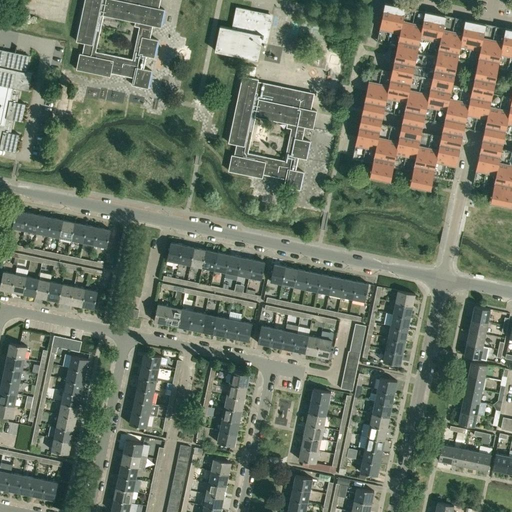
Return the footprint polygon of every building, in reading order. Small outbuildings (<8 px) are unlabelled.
[(163,10),(164,10),(164,9),(159,8),(160,0),(86,0),(78,40),(77,40),(76,41),(84,42),(82,53),(80,53),(76,69),(77,69),(77,68),(110,74),(110,76),(111,70),(134,75),(132,84),(148,88),(148,87),(147,87),(150,71),(152,71),(152,70),(144,69),(146,56),(154,57),(155,57),(153,56),(157,40),(158,40),(150,38),(153,25),(161,27),(161,26),(160,26),(163,10)] [(381,22),(380,29),(399,33),(403,20),(405,7),(385,2),(381,22)] [(250,10),(236,7),(232,28),(220,25),(215,50),(258,59),(261,41),(267,42),(273,16),(250,12),(250,10)] [(425,11),(405,7),(403,20),(422,24),(425,11)] [(422,24),(420,37),(440,41),(443,28),(446,15),(425,11),(422,24)] [(465,19),(446,15),(443,28),(462,33),(465,19)] [(462,33),(460,46),(480,50),(483,37),(486,24),(465,19),(462,33)] [(388,89),(386,98),(406,102),(408,93),(409,89),(412,76),(415,62),(417,51),(420,37),(422,24),(403,20),(399,33),(397,47),(394,61),(392,71),(389,85),(388,89)] [(505,28),(486,24),(483,37),(503,41),(505,28)] [(429,93),(427,106),(446,110),(449,97),(452,84),(457,59),(460,46),(462,33),(443,28),(440,41),(437,55),(436,61),(434,66),(432,80),(429,93)] [(503,41),(501,54),(511,56),(511,28),(505,28),(503,41)] [(399,33),(380,29),(377,43),(390,46),(397,47),(399,33)] [(440,41),(420,37),(417,51),(437,55),(440,41)] [(469,101),(467,114),(486,118),(490,106),(492,93),(498,67),(501,54),(503,41),(483,37),(480,50),(477,63),(472,88),(469,101)] [(480,50),(460,46),(457,59),(477,63),(480,50)] [(31,73),(32,74),(32,73),(26,72),(29,57),(15,54),(16,52),(15,52),(15,54),(0,50),(0,138),(2,139),(0,146),(0,148),(16,151),(15,151),(18,134),(19,135),(19,134),(11,132),(14,119),(22,121),(22,120),(21,120),(24,104),(25,104),(26,104),(18,102),(20,89),(28,90),(29,90),(27,89),(31,73)] [(437,55),(417,51),(415,62),(434,66),(437,55)] [(511,56),(501,54),(498,67),(511,70),(511,56)] [(434,66),(415,62),(412,76),(432,80),(434,66)] [(256,67),(245,64),(243,75),(254,78),(256,67)] [(392,71),(372,66),(369,80),(389,85),(392,71)] [(315,111),(316,111),(317,111),(311,109),(314,95),(300,92),(300,90),(299,90),(299,91),(281,88),(281,86),(258,81),(258,79),(242,75),(242,76),(244,76),(230,142),(229,141),(229,142),(237,144),(234,155),(232,154),(229,170),(229,169),(262,176),(262,177),(264,171),(286,176),(284,186),(300,189),(300,188),(299,188),(302,172),(304,172),(296,170),(298,157),(307,159),(307,158),(305,158),(309,141),(310,142),(310,141),(302,139),(305,126),(313,128),(313,127),(312,127),(315,111)] [(432,80),(412,76),(409,89),(429,93),(432,80)] [(356,139),(355,145),(376,149),(378,136),(381,123),(383,116),(384,111),(386,98),(388,89),(389,85),(369,80),(368,85),(366,91),(363,110),(362,111),(362,112),(357,136),(356,139)] [(472,88),(452,84),(449,97),(469,101),(472,88)] [(398,141),(396,153),(415,158),(419,145),(421,132),(424,119),(427,106),(429,93),(409,89),(408,93),(406,102),(403,115),(402,120),(401,127),(398,141)] [(511,97),(492,93),(490,106),(509,110),(511,97)] [(438,149),(436,162),(456,166),(458,159),(463,133),(464,128),(467,114),(469,101),(449,97),(446,110),(444,123),(442,129),(441,136),(438,149)] [(406,102),(386,98),(384,111),(403,115),(406,102)] [(446,110),(427,106),(424,119),(444,123),(446,110)] [(477,163),(476,170),(496,174),(499,162),(502,148),(503,142),(504,136),(507,123),(509,110),(490,106),(486,118),(484,132),(483,137),(477,163)] [(486,118),(467,114),(464,128),(484,132),(486,118)] [(401,127),(381,123),(378,136),(398,141),(401,127)] [(441,136),(421,132),(419,145),(438,149),(441,136)] [(370,174),(370,175),(390,180),(391,179),(393,167),(396,153),(398,141),(378,136),(376,149),(373,160),(373,163),(370,174)] [(376,149),(355,145),(354,153),(352,158),(373,163),(373,160),(376,149)] [(410,183),(410,184),(431,188),(431,187),(433,175),(436,162),(438,149),(419,145),(415,158),(413,171),(410,183)] [(511,150),(502,148),(499,162),(511,164),(511,150)] [(415,158),(396,153),(393,167),(413,171),(415,158)] [(456,166),(436,162),(433,175),(454,179),(456,166)] [(491,199),(490,201),(511,205),(511,203),(511,199),(511,164),(499,162),(496,174),(493,188),(491,199)] [(496,174),(476,170),(473,183),(493,188),(496,174)] [(24,229),(28,212),(16,210),(12,227),(24,229)] [(36,232),(40,215),(28,212),(24,229),(36,232)] [(48,234),(52,217),(40,215),(36,232),(48,234)] [(60,237),(63,219),(52,217),(48,234),(60,237)] [(71,239),(75,222),(63,219),(60,237),(71,239)] [(83,242),(87,224),(75,222),(71,239),(83,242)] [(95,244),(98,227),(87,224),(83,242),(95,244)] [(98,227),(95,244),(107,247),(111,229),(98,227)] [(179,262),(183,245),(171,242),(167,259),(179,262)] [(191,264),(194,247),(183,245),(179,262),(191,264)] [(203,267),(206,249),(194,247),(191,264),(203,267)] [(214,269),(218,252),(206,249),(203,267),(214,269)] [(226,272),(230,254),(218,252),(214,269),(226,272)] [(238,274),(241,257),(230,254),(226,272),(238,274)] [(249,277),(253,259),(241,257),(238,274),(249,277)] [(253,259),(249,277),(262,279),(265,262),(253,259)] [(282,284),(286,266),(274,264),(270,281),(282,284)] [(294,286),(298,269),(286,266),(282,284),(294,286)] [(306,289),(309,271),(298,269),(294,286),(306,289)] [(0,288),(12,291),(15,273),(3,271),(0,286),(0,288)] [(318,291),(321,274),(309,271),(306,289),(318,291)] [(24,293),(27,276),(15,273),(12,291),(24,293)] [(329,293),(333,276),(321,274),(318,291),(329,293)] [(35,296),(39,278),(27,276),(24,293),(35,296)] [(341,296),(345,278),(333,276),(329,293),(341,296)] [(47,298),(51,281),(39,278),(35,296),(47,298)] [(353,298),(356,281),(345,278),(341,296),(353,298)] [(59,301),(62,283),(51,281),(47,298),(59,301)] [(356,281),(353,298),(365,301),(369,283),(356,281)] [(70,303),(74,286),(62,283),(59,301),(70,303)] [(82,306),(86,288),(74,286),(70,303),(82,306)] [(86,288),(82,306),(94,308),(98,291),(86,288)] [(260,296),(254,294),(255,290),(247,289),(246,293),(245,297),(259,300),(260,296)] [(395,302),(413,306),(415,293),(398,290),(395,302)] [(410,317),(413,306),(395,302),(393,314),(410,317)] [(166,323),(170,306),(158,303),(154,321),(166,323)] [(472,318),(488,322),(491,309),(474,305),(472,318)] [(178,326),(181,308),(170,306),(166,323),(178,326)] [(125,315),(137,317),(139,310),(127,307),(125,315)] [(190,328),(193,311),(181,308),(178,326),(190,328)] [(201,331),(205,313),(193,311),(190,328),(201,331)] [(311,324),(312,319),(313,314),(301,312),(300,317),(303,318),(302,322),(311,324)] [(213,333),(217,316),(205,313),(201,331),(213,333)] [(322,326),(323,322),(324,317),(313,314),(312,319),(317,320),(316,325),(322,326)] [(408,329),(410,317),(393,314),(390,325),(408,329)] [(225,336),(228,318),(217,316),(213,333),(225,336)] [(237,338),(240,321),(228,318),(225,336),(237,338)] [(485,334),(488,322),(472,318),(469,330),(485,334)] [(240,321),(237,338),(249,341),(252,323),(240,321)] [(270,345),(273,327),(261,325),(257,342),(270,345)] [(405,341),(408,329),(390,325),(388,337),(405,341)] [(281,347),(285,330),(273,327),(270,345),(281,347)] [(293,350),(297,332),(285,330),(281,347),(293,350)] [(483,346),(485,334),(469,330),(467,342),(483,346)] [(305,352),(308,335),(297,332),(293,350),(305,352)] [(58,347),(60,336),(54,335),(52,346),(58,347)] [(316,355),(320,337),(308,335),(305,352),(316,355)] [(320,337),(316,355),(329,357),(332,340),(320,337)] [(403,353),(405,341),(388,337),(385,349),(403,353)] [(76,340),(74,350),(79,351),(82,341),(76,340)] [(7,354),(25,358),(27,346),(10,342),(7,354)] [(480,358),(483,346),(467,342),(464,355),(480,358)] [(400,365),(403,353),(385,349),(383,361),(400,365)] [(360,353),(349,351),(348,351),(347,357),(359,359),(360,353)] [(142,364),(159,368),(162,356),(144,352),(142,364)] [(22,369),(25,358),(7,354),(5,366),(22,369)] [(69,367),(86,371),(89,359),(71,355),(69,367)] [(358,365),(359,359),(347,357),(346,362),(358,365)] [(468,374),(485,377),(487,364),(471,361),(468,374)] [(356,370),(358,365),(346,362),(345,368),(356,370)] [(157,380),(159,368),(142,364),(139,376),(157,380)] [(20,381),(22,369),(5,366),(2,378),(20,381)] [(84,383),(86,371),(69,367),(66,379),(84,383)] [(355,376),(356,370),(345,368),(344,374),(355,376)] [(229,383),(247,386),(249,374),(232,371),(229,383)] [(353,385),(355,376),(344,374),(342,382),(353,385)] [(482,389),(485,377),(468,374),(466,386),(482,389)] [(154,391),(157,380),(139,376),(137,388),(154,391)] [(377,389),(394,392),(397,380),(380,377),(377,389)] [(17,393),(20,381),(2,378),(0,389),(17,393)] [(81,394),(84,383),(66,379),(64,391),(81,394)] [(342,382),(341,388),(352,390),(353,385),(342,382)] [(244,398),(247,386),(229,383),(227,394),(244,398)] [(480,401),(482,389),(466,386),(463,398),(480,401)] [(152,403),(154,391),(137,388),(134,400),(152,403)] [(311,400),(328,403),(331,391),(313,388),(311,400)] [(0,401),(15,405),(17,393),(0,389),(0,401)] [(392,404),(394,392),(377,389),(375,401),(392,404)] [(79,406),(81,394),(64,391),(61,402),(79,406)] [(242,410),(244,398),(227,394),(224,406),(242,410)] [(477,413),(480,401),(463,398),(461,410),(477,413)] [(149,415),(152,403),(134,400),(132,411),(149,415)] [(326,415),(328,403),(311,400),(308,411),(326,415)] [(0,414),(12,417),(15,405),(0,401),(0,414)] [(390,416),(392,404),(375,401),(372,412),(390,416)] [(76,418),(79,406),(61,402),(59,414),(76,418)] [(239,421),(242,410),(224,406),(222,418),(239,421)] [(475,426),(477,413),(461,410),(458,423),(475,426)] [(147,427),(149,415),(132,411),(129,423),(147,427)] [(323,427),(326,415),(308,411),(306,423),(323,427)] [(387,428),(390,416),(372,412),(370,424),(387,428)] [(74,430),(76,418),(59,414),(56,426),(74,430)] [(506,430),(509,418),(503,417),(501,429),(506,430)] [(237,433),(239,421),(222,418),(219,430),(237,433)] [(352,428),(354,421),(349,420),(347,432),(351,432),(351,433),(357,434),(358,429),(352,428)] [(321,439),(323,427),(306,423),(304,435),(321,439)] [(385,439),(387,428),(370,424),(367,436),(385,439)] [(71,441),(74,430),(56,426),(54,438),(71,441)] [(234,445),(237,433),(219,430),(217,442),(234,445)] [(318,450),(321,439),(304,435),(301,447),(318,450)] [(382,451),(385,439),(367,436),(365,448),(382,451)] [(69,453),(71,441),(54,438),(51,450),(69,453)] [(123,451),(141,455),(143,443),(126,439),(123,451)] [(451,462),(454,446),(442,443),(438,460),(451,462)] [(463,465),(466,449),(454,446),(451,462),(463,465)] [(316,462),(318,450),(301,447),(299,459),(316,462)] [(359,449),(348,447),(346,456),(357,458),(359,449)] [(380,463),(382,451),(365,448),(362,459),(380,463)] [(475,467),(478,451),(466,449),(463,465),(475,467)] [(138,467),(141,455),(123,451),(121,463),(138,467)] [(478,451),(475,467),(488,470),(491,454),(478,451)] [(505,472),(508,455),(496,453),(492,469),(505,472)] [(211,470),(228,473),(231,461),(214,458),(211,470)] [(377,475),(380,463),(362,459),(360,471),(377,475)] [(136,479),(138,467),(121,463),(118,475),(136,479)] [(0,487),(7,489),(11,472),(0,469),(0,487)] [(226,485),(228,473),(211,470),(209,481),(226,485)] [(19,492),(22,474),(11,472),(7,489),(19,492)] [(31,494),(34,477),(22,474),(19,492),(31,494)] [(293,486),(310,490),(313,478),(295,474),(293,486)] [(133,490),(136,479),(118,475),(116,487),(133,490)] [(42,497),(46,479),(34,477),(31,494),(42,497)] [(349,486),(350,479),(339,477),(338,481),(337,483),(349,486)] [(46,479),(42,497),(54,499),(58,482),(46,479)] [(224,497),(226,485),(209,481),(206,493),(224,497)] [(308,502),(310,490),(293,486),(290,498),(308,502)] [(131,502),(133,490),(116,487),(113,498),(131,502)] [(354,499),(371,503),(374,491),(357,487),(354,499)] [(221,509),(224,497),(206,493),(204,505),(221,509)] [(117,511),(128,511),(131,502),(113,498),(111,511),(117,511)] [(297,511),(305,511),(308,502),(290,498),(288,510),(297,511)] [(356,511),(369,511),(371,503),(354,499),(352,511),(356,511)] [(435,511),(452,511),(454,505),(438,501),(435,511)]
